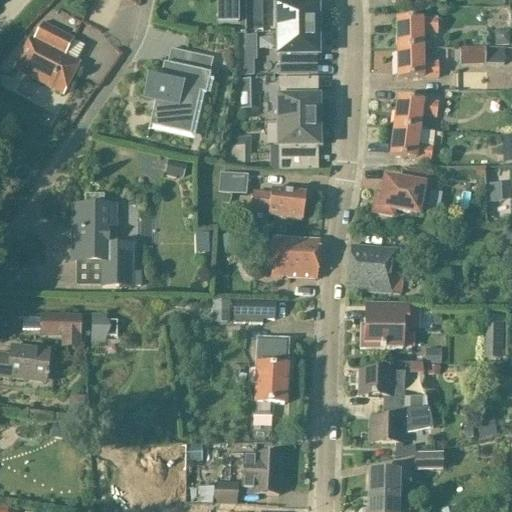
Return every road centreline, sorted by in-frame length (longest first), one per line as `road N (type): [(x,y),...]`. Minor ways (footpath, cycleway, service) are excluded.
road 1 (residential): [(324,511),(331,310),(351,115),(351,0)]
road 2 (unclassified): [(0,247),(130,55),(149,0)]
